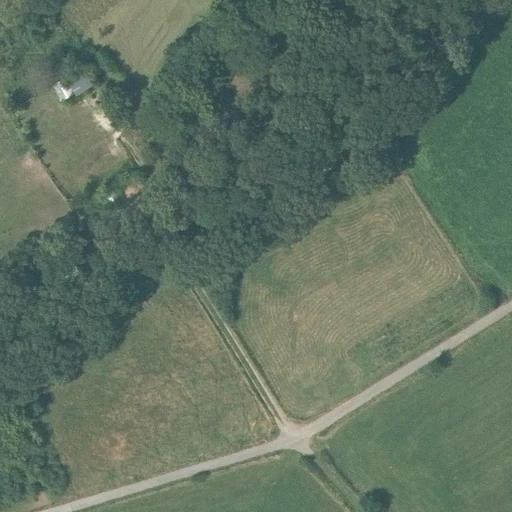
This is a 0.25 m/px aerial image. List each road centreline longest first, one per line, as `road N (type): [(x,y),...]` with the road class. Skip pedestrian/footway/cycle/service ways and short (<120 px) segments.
road 1 (track): [(148,210),(297,441)]
road 2 (track): [(297,441),(54,511)]
road 3 (track): [(511,307),(297,441)]
